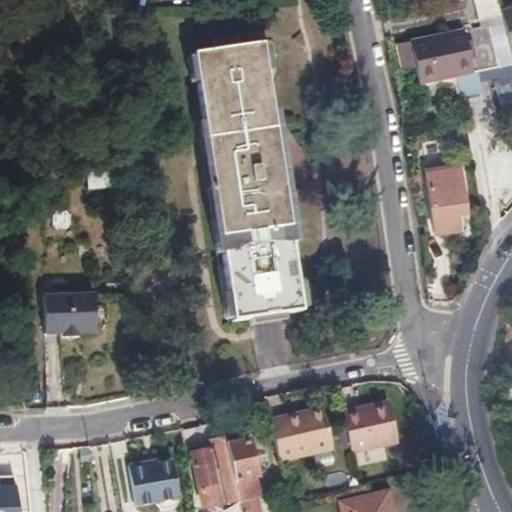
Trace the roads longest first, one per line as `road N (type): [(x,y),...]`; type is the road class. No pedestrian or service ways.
road 1 (residential): [(411,357),(91,427),(0,430)]
road 2 (residential): [(411,357),(410,302),(357,0)]
road 3 (tertiary): [(500,511),(472,438),(466,365)]
road 4 (tertiary): [(466,365),(486,297),(511,253)]
